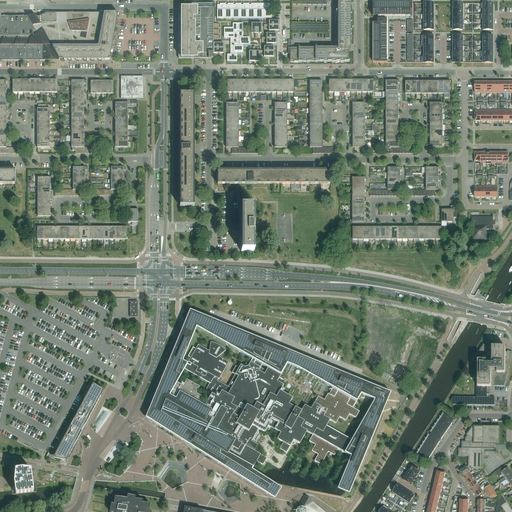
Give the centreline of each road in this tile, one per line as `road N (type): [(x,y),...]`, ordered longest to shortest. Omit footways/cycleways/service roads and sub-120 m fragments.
road 1 (primary): [(163,283),(369,288),(511,322)]
road 2 (primary): [(511,314),(367,282),(163,272)]
road 3 (residential): [(164,71),(164,7),(44,6)]
road 4 (unclassified): [(347,511),(440,356)]
road 5 (tertiary): [(0,71),(164,71)]
road 6 (primary): [(0,282),(155,283)]
road 7 (primary): [(154,272),(0,270)]
road 8 (unclassified): [(357,68),(208,71)]
